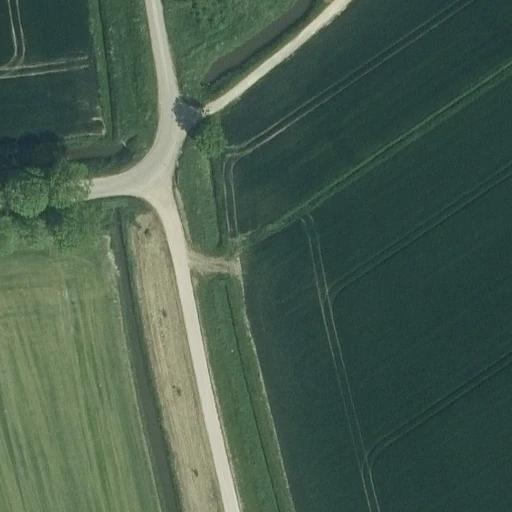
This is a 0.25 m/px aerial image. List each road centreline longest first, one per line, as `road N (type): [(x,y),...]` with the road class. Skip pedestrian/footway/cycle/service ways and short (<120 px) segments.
road 1 (track): [(154,176),(233,511)]
road 2 (unclassified): [(0,203),(154,176),(164,156),(166,92),(153,0)]
